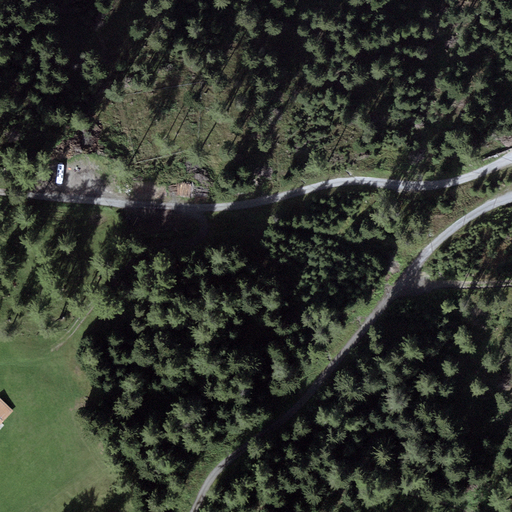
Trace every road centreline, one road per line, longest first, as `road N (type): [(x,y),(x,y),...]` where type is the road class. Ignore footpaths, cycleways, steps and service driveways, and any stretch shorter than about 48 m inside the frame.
road 1 (track): [(0,190),(209,209),(343,182),(448,183),(511,158)]
road 2 (track): [(401,282),(300,406),(231,459),(192,511)]
road 3 (track): [(511,196),(440,238),(401,282)]
